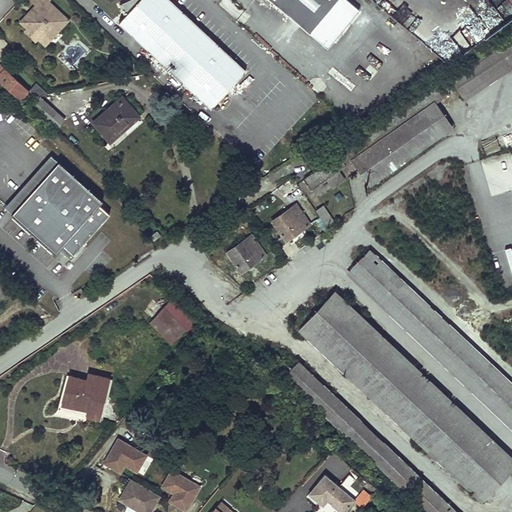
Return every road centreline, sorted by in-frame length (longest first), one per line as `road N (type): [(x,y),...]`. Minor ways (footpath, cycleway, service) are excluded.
road 1 (unknown): [(511,439),(318,256)]
road 2 (residential): [(0,358),(203,218)]
road 3 (residential): [(68,107),(114,86),(142,94),(172,131),(203,218)]
road 4 (unknown): [(352,227),(511,369)]
road 5 (unknown): [(511,296),(472,288),(383,198)]
road 6 (unknown): [(383,198),(511,119)]
